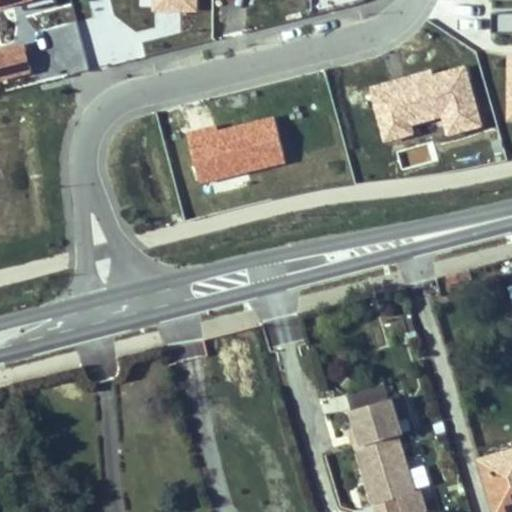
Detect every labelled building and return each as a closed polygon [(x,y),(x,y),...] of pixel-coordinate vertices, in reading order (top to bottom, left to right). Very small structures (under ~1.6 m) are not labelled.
[(0,0),(0,6),(14,4),(12,0),(21,0),(22,1),(24,10),(56,2),(55,0),(0,0)] [(196,0),(155,0),(155,10),(197,10),(196,0)] [(511,12),(493,13),(493,33),(511,33),(511,56),(511,57),(510,117),(511,117),(511,12)] [(26,45),(0,51),(0,78),(32,71),(26,45)] [(434,76),(433,72),(406,80),(407,84),(392,89),(391,84),(372,89),(386,141),(414,133),(411,124),(444,115),(449,135),(482,126),(466,67),(434,76)] [(406,80),(391,84),(392,89),(407,84),(406,80)] [(200,182),(286,161),(275,118),(211,134),(210,129),(189,134),(200,182)] [(391,395),(350,406),(355,423),(359,440),(354,442),(369,500),(412,489),(396,431),(401,430),(391,395)] [(355,423),(349,424),(354,442),(359,440),(355,423)] [(511,450),(487,457),(492,474),(487,476),(497,511),(502,511),(511,509),(511,450)] [(487,476),(492,474),(487,457),(482,459),(487,476)]
